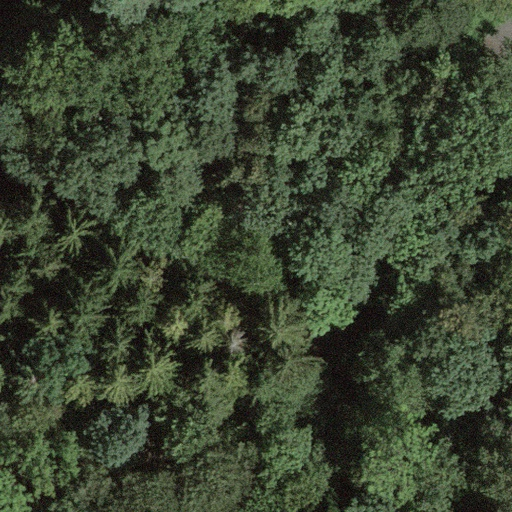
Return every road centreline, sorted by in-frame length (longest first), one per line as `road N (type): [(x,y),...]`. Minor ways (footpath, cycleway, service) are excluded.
road 1 (track): [(0,107),(458,433)]
road 2 (track): [(511,457),(458,433),(0,409)]
